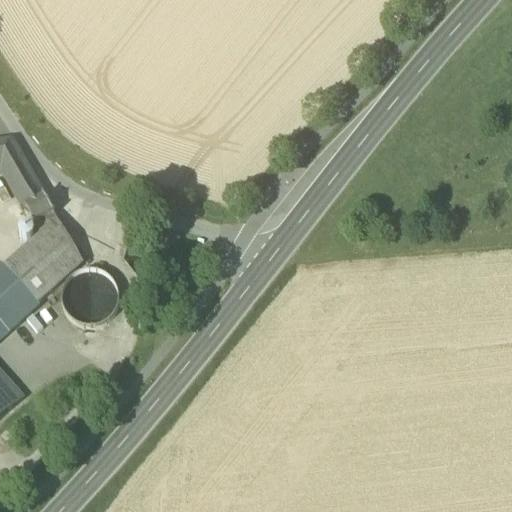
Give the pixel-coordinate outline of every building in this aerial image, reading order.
[(0,170),(2,170),(27,214),(45,202),(11,143),(0,144),(0,170)] [(53,216),(45,202),(27,214),(34,226),(53,216)] [(58,224),(53,216),(34,226),(41,238),(0,274),(0,420),(22,401),(0,376),(0,341),(83,267),(57,224),(58,224)] [(34,242),(34,236),(30,232),(24,232),(20,236),(20,242),(24,246),(30,246),(34,242)] [(143,244),(152,247),(155,240),(145,237),(143,244)] [(110,324),(116,315),(119,305),(118,294),(113,285),(105,278),(95,275),(85,275),(75,279),(67,286),(63,296),(62,306),(65,316),(71,324),(81,330),(91,332),(101,329),(110,324)]
